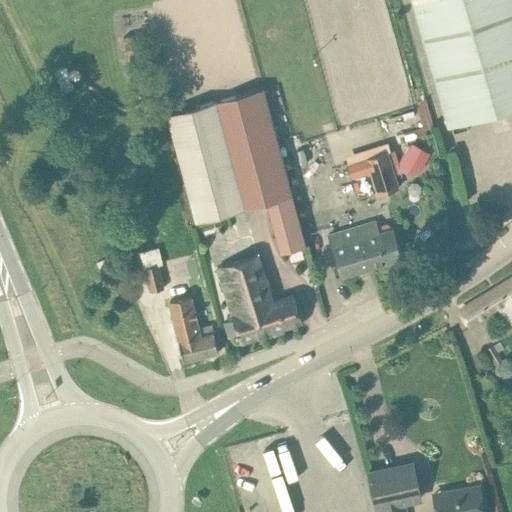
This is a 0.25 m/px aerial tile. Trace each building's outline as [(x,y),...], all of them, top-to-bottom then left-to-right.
[(511,0),(412,0),(448,125),(511,105),(511,0)] [(140,34),(124,37),(127,60),(143,58),(140,34)] [(76,63),(55,70),(61,89),(82,83),(76,63)] [(167,113),(196,221),(267,202),(281,252),(306,245),(263,88),(167,113)] [(413,143),(403,161),(421,171),(430,153),(413,143)] [(378,193),(398,187),(387,152),(348,164),(351,176),(370,170),(378,193)] [(376,220),(328,234),(341,277),(402,258),(393,228),(379,232),(376,220)] [(158,248),(140,252),(150,291),(163,288),(158,265),(162,264),(158,248)] [(257,256),(216,269),(233,320),(224,323),(229,338),(239,335),(241,342),(303,322),(294,295),(273,302),(257,256)] [(511,277),(459,310),(469,327),(496,310),(500,316),(503,320),(507,323),(511,326),(511,277)] [(183,361),(218,352),(212,324),(196,328),(188,296),(169,301),(183,361)] [(368,472),(377,511),(407,511),(406,503),(421,499),(413,463),(368,472)] [(435,500),(436,511),(483,511),(479,486),(444,492),(445,498),(435,500)]
